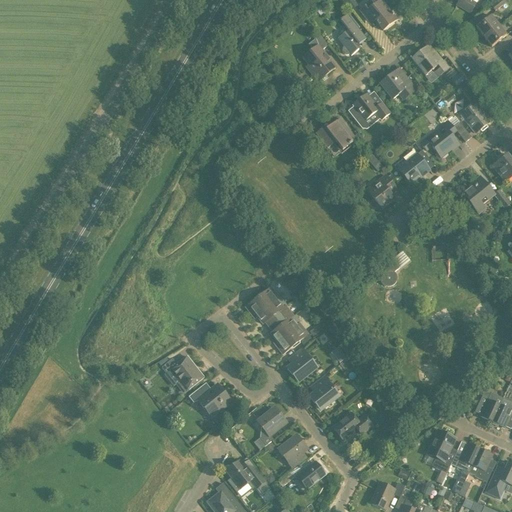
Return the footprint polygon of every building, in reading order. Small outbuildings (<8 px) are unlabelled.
[(352,10),(357,6),(352,0),(344,0),(352,10)] [(397,19),(382,0),(380,0),(372,7),(369,4),(360,11),(367,20),(372,16),(383,30),(397,19)] [(464,1),(464,0),(460,0),(457,6),(470,14),(474,7),(464,1)] [(499,0),(491,6),(495,12),(510,0),(499,0)] [(351,55),(359,49),(356,46),(366,37),(347,14),(340,20),(348,30),(337,38),(345,47),(342,49),(342,50),(342,52),(342,53),(343,54),(344,55),(346,55),(347,55),(348,55),(350,54),(351,55)] [(484,38),(499,26),(491,17),(477,28),(484,38)] [(499,26),(484,38),(492,48),(507,36),(499,26)] [(318,81),(336,67),(322,50),(328,45),(320,34),(309,43),(313,49),(303,57),(309,64),(306,66),(318,81)] [(424,48),(411,58),(425,75),(431,70),(437,79),(441,76),(440,75),(448,68),(441,59),(436,63),(424,48)] [(401,82),(394,72),(380,83),(393,99),(399,93),(404,99),(417,89),(407,77),(401,82)] [(460,75),(452,81),(456,86),(464,79),(460,75)] [(377,107),(366,95),(354,104),(356,106),(348,112),(362,129),(367,130),(379,120),(381,121),(390,113),(382,103),(377,107)] [(480,130),(491,121),(476,103),(466,111),(467,113),(462,117),(474,132),(479,128),(480,130)] [(356,140),(340,119),(328,128),(327,126),(317,134),(328,148),(335,141),(342,150),(356,140)] [(433,135),(420,145),(426,152),(431,147),(440,158),(447,153),(448,154),(459,147),(453,140),(451,136),(456,132),(448,123),(441,128),(446,135),(442,138),(437,131),(433,135)] [(466,142),(470,139),(458,124),(454,128),(466,142)] [(411,185),(429,170),(417,154),(406,163),(403,159),(395,166),(411,185)] [(511,160),(508,154),(493,166),(505,182),(511,176),(511,160)] [(381,209),(393,200),(384,189),(391,184),(385,176),(378,182),(379,184),(368,193),(381,209)] [(494,194),(480,176),(473,182),(476,186),(464,196),(478,214),(485,209),(482,205),(495,195),(505,208),(510,204),(499,190),(494,194)] [(463,214),(465,214),(465,213),(465,212),(465,210),(461,205),(460,205),(458,205),(457,206),(457,207),(457,208),(460,213),(462,214),(463,214)] [(385,288),(398,279),(394,272),(409,261),(403,253),(374,273),(385,288)] [(279,284),(284,281),(279,274),(274,278),(279,284)] [(279,299),(271,287),(246,307),(254,318),(257,316),(263,324),(266,322),(273,331),(270,334),(276,341),(274,343),(283,354),(308,335),(299,323),(296,325),(292,319),(294,317),(285,306),(283,308),(277,300),(279,299)] [(319,325),(314,329),(318,334),(323,330),(319,325)] [(346,359),(338,348),(331,354),(339,364),(346,359)] [(296,383),(315,368),(305,355),(306,354),(302,349),(287,360),(291,365),(286,369),(296,383)] [(203,377),(187,356),(177,364),(173,358),(162,367),(166,372),(171,369),(181,382),(178,384),(184,392),(188,389),(203,377)] [(346,359),(345,360),(340,364),(345,370),(351,366),(346,359)] [(319,411),(337,396),(323,378),(310,389),(314,394),(308,398),(319,411)] [(218,388),(216,385),(201,397),(197,391),(188,397),(193,404),(197,401),(211,419),(222,410),(220,409),(227,404),(223,398),(226,396),(219,387),(218,388)] [(492,422),(503,398),(496,395),(485,390),(479,403),(484,405),(479,416),(492,422)] [(503,398),(492,422),(505,428),(510,417),(511,417),(511,402),(509,401),(503,398)] [(285,424),(273,409),(269,413),(267,413),(264,415),(264,418),(258,422),(267,433),(259,439),(265,447),(273,440),(270,436),(285,424)] [(357,422),(350,414),(333,428),(343,440),(356,429),(361,435),(372,426),(364,416),(357,422)] [(452,460),(445,457),(453,440),(438,432),(428,453),(440,459),(435,469),(446,474),(450,465),(452,460)] [(291,469),(306,458),(302,452),(306,449),(296,437),(279,450),(289,463),(287,464),(291,469)] [(468,473),(479,450),(466,444),(462,455),(456,452),(452,460),(450,465),(468,473)] [(479,450),(468,473),(475,476),(474,477),(486,482),(493,469),(487,466),(492,455),(479,450)] [(248,473),(239,462),(226,472),(240,490),(252,480),(258,488),(256,489),(261,496),(270,489),(264,483),(265,482),(254,468),(248,473)] [(324,476),(314,463),(303,472),(298,466),(277,483),(282,488),(294,478),(295,480),(297,478),(306,490),(324,476)] [(511,464),(508,463),(504,471),(497,467),(489,484),(502,490),(505,483),(511,485),(511,464)] [(406,480),(409,474),(401,470),(398,477),(406,480)] [(455,492),(465,495),(470,482),(460,479),(455,492)] [(400,495),(400,496),(404,486),(397,483),(394,489),(379,482),(370,504),(385,511),(392,494),(399,498),(400,495)] [(442,498),(446,490),(441,487),(437,495),(442,498)] [(244,511),(229,492),(222,498),(219,494),(208,503),(214,511),(244,511)] [(450,501),(453,495),(447,492),(444,499),(450,501)] [(412,501),(400,496),(400,495),(399,498),(394,508),(400,511),(399,511),(414,511),(415,511),(409,508),(412,501)] [(279,511),(284,511),(286,510),(278,499),(272,503),(279,511)]
